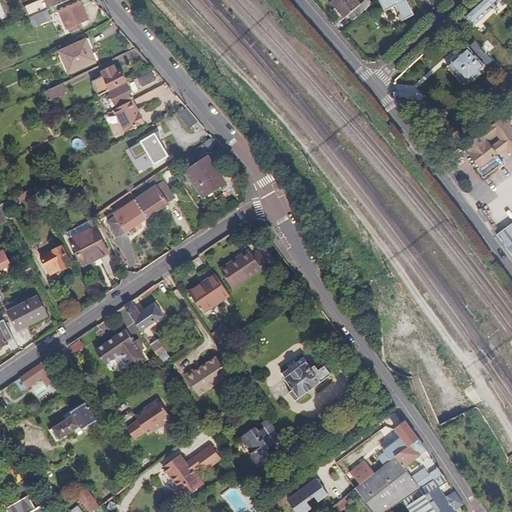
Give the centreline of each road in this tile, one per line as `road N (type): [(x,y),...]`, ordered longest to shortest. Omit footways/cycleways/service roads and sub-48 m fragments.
road 1 (residential): [(270,204),(479,511)]
road 2 (residential): [(0,378),(238,215),(270,204)]
road 3 (residential): [(109,0),(259,173),(270,204)]
road 4 (residential): [(511,268),(376,85)]
